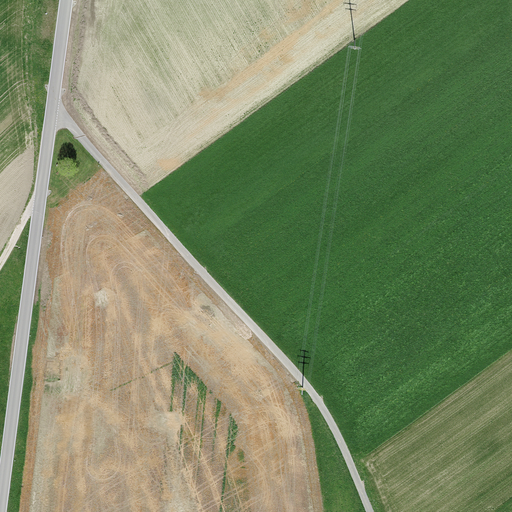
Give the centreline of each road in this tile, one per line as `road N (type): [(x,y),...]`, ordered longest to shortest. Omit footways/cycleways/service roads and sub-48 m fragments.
road 1 (track): [(369,511),(302,379),(52,109)]
road 2 (tertiary): [(66,0),(0,510)]
